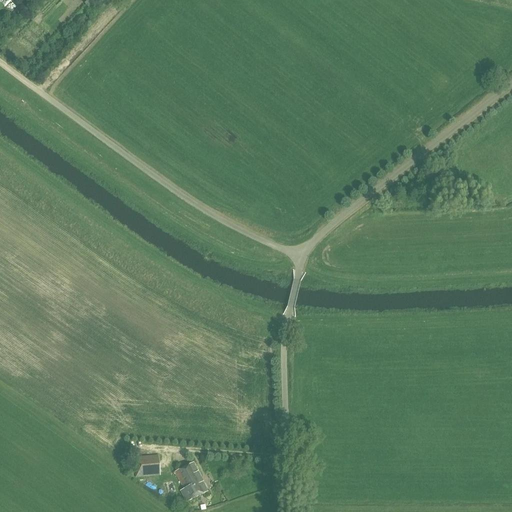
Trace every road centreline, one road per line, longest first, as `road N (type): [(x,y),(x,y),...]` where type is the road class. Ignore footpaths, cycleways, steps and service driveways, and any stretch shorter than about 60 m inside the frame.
road 1 (unclassified): [(303,254),(182,197),(0,58)]
road 2 (unclassified): [(303,254),(511,79)]
road 3 (unclassified): [(289,511),(283,354),(296,280)]
